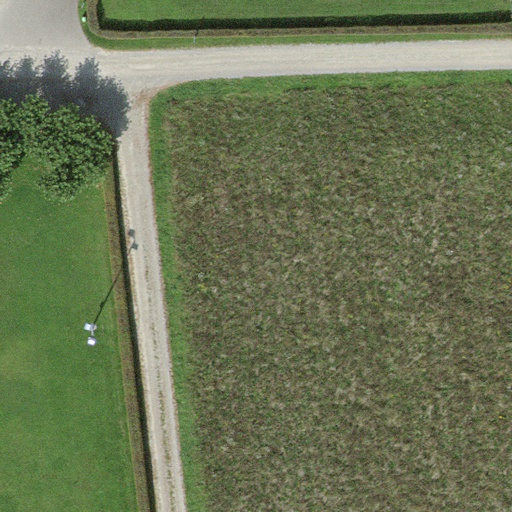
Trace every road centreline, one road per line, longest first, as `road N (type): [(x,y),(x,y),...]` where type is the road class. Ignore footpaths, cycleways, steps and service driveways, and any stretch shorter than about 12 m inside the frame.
road 1 (unclassified): [(511,60),(0,78)]
road 2 (track): [(131,75),(181,511)]
